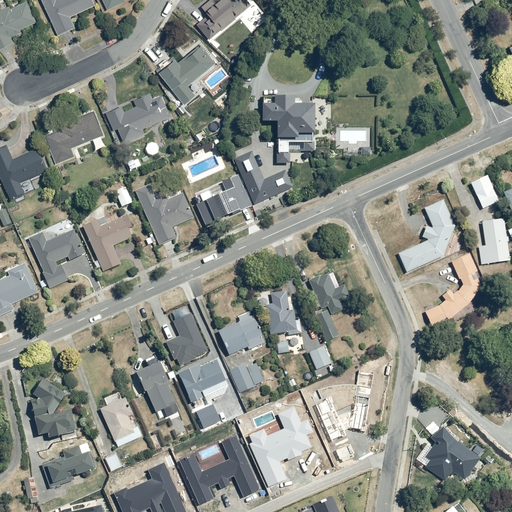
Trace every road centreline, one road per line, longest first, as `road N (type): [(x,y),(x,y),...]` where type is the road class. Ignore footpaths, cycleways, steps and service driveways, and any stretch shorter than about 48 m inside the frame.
road 1 (tertiary): [(0,334),(348,201)]
road 2 (residential): [(392,457),(408,355),(348,201)]
road 3 (tertiary): [(348,201),(129,298)]
road 4 (tertiary): [(503,131),(348,201)]
road 5 (residential): [(22,85),(117,50),(161,0)]
road 6 (tertiary): [(440,0),(503,131)]
road 7 (tertiary): [(129,298),(0,354)]
road 8 (residential): [(392,457),(264,511)]
